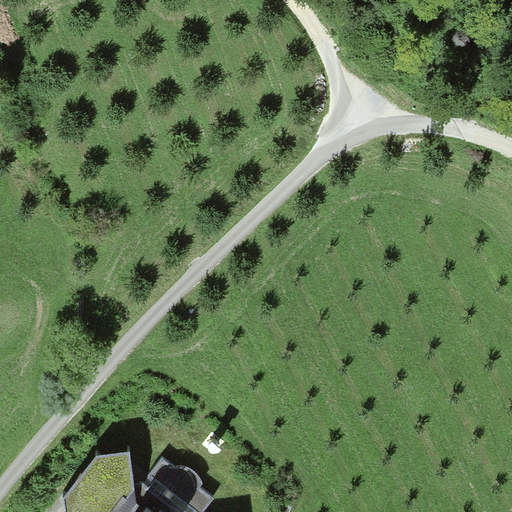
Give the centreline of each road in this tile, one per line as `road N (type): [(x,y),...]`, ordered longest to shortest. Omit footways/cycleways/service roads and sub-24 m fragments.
road 1 (residential): [(0,493),(114,359),(278,193)]
road 2 (motorway): [(241,511),(0,305)]
road 3 (track): [(278,193),(355,129),(424,124),(511,151)]
road 4 (track): [(355,129),(326,52),(286,0)]
